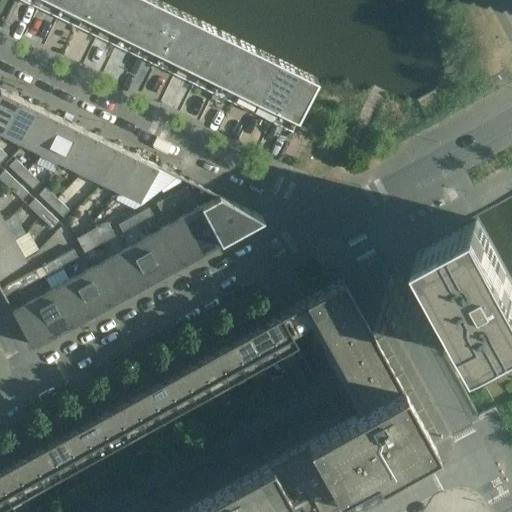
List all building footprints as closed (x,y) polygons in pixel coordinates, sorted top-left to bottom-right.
[(58,17),(65,0),(41,0),(38,7),(58,17)] [(77,26),(89,0),(65,0),(58,17),(77,26)] [(96,36),(113,0),(89,0),(77,26),(96,36)] [(116,45),(137,0),(113,0),(96,36),(116,45)] [(135,55),(160,3),(154,0),(137,0),(116,45),(135,55)] [(155,64),(180,12),(160,3),(135,55),(155,64)] [(174,74),(200,22),(180,12),(155,64),(174,74)] [(194,83),(219,31),(200,22),(174,74),(194,83)] [(213,92),(238,41),(219,31),(194,83),(213,92)] [(233,102),(258,50),(238,41),(213,92),(233,102)] [(252,111),(277,60),(258,50),(233,102),(252,111)] [(271,121),(297,69),(277,60),(252,111),(271,121)] [(292,131),(308,97),(317,79),(297,69),(271,121),(292,131)] [(0,131),(2,133),(20,98),(0,88),(0,131)] [(22,142),(39,107),(20,98),(2,133),(22,142)] [(41,152),(58,117),(39,107),(22,142),(41,152)] [(60,161),(77,126),(58,117),(41,152),(60,161)] [(80,171),(97,136),(77,126),(60,161),(80,171)] [(99,180),(117,145),(97,136),(80,171),(99,180)] [(119,190),(136,155),(117,145),(99,180),(119,190)] [(139,200),(156,165),(136,155),(119,190),(139,200)] [(15,158),(8,165),(20,176),(27,170),(15,158)] [(16,181),(4,170),(0,173),(0,178),(9,188),(16,181)] [(39,181),(27,170),(20,176),(32,188),(39,181)] [(21,199),(28,192),(16,181),(9,188),(21,199)] [(191,193),(186,185),(171,194),(175,202),(191,193)] [(45,187),(38,193),(50,205),(57,198),(45,187)] [(160,210),(175,202),(171,194),(156,202),(160,210)] [(220,240),(262,216),(219,195),(200,205),(220,240)] [(46,209),(34,198),(27,205),(39,216),(46,209)] [(69,209),(57,198),(50,205),(62,216),(69,209)] [(220,240),(200,205),(182,215),(201,250),(220,240)] [(153,214),(149,206),(133,215),(137,223),(153,214)] [(51,228),(58,221),(46,209),(39,216),(51,228)] [(122,231),(137,223),(133,215),(118,224),(122,231)] [(201,250),(182,215),(163,226),(182,261),(201,250)] [(511,341),(511,282),(477,219),(417,252),(444,300),(450,312),(477,361),(511,341)] [(0,247),(14,240),(4,220),(0,222),(0,247)] [(107,220),(91,229),(95,236),(111,228),(107,220)] [(182,261),(163,226),(144,236),(163,271),(182,261)] [(115,235),(111,228),(95,236),(99,244),(115,235)] [(80,245),(95,236),(91,229),(76,237),(80,245)] [(84,252),(99,244),(95,236),(80,245),(84,252)] [(163,271),(144,236),(125,247),(145,281),(163,271)] [(0,272),(25,259),(14,240),(0,247),(0,272)] [(145,281),(125,247),(107,257),(126,292),(145,281)] [(77,256),(73,248),(58,257),(62,265),(77,256)] [(46,273),(62,265),(58,257),(42,266),(46,273)] [(126,292),(107,257),(88,268),(107,302),(126,292)] [(107,302),(88,268),(69,278),(88,313),(107,302)] [(39,277),(35,270),(20,278),(24,286),(39,277)] [(9,294),(24,286),(20,278),(4,287),(9,294)] [(88,313),(69,278),(50,289),(69,323),(88,313)] [(402,387),(377,343),(342,278),(303,299),(362,406),(364,408),(401,387),(401,388),(402,387)] [(69,323),(50,289),(31,299),(51,334),(69,323)] [(51,334),(31,299),(12,310),(31,345),(51,334)] [(297,343),(279,312),(278,313),(275,309),(264,315),(266,319),(262,322),(279,353),(297,343)] [(279,353),(262,322),(261,322),(258,318),(247,324),(249,328),(245,331),(262,362),(279,353)] [(262,362),(245,331),(244,331),(242,327),(230,334),(233,338),(228,340),(245,371),(262,362)] [(245,371),(228,340),(227,341),(225,337),(214,343),(216,347),(211,350),(228,381),(245,371)] [(228,381),(211,350),(210,350),(208,346),(197,352),(199,356),(194,359),(211,390),(228,381)] [(211,390),(194,359),(192,355),(180,361),(182,366),(178,368),(195,399),(211,390)] [(315,377),(305,360),(298,363),(308,381),(315,377)] [(195,399),(178,368),(177,369),(175,364),(163,371),(166,375),(161,378),(178,408),(195,399)] [(178,408),(161,378),(160,378),(158,374),(146,380),(149,384),(144,387),(161,418),(178,408)] [(276,376),(271,378),(266,381),(271,390),(281,385),(276,376)] [(161,418),(144,387),(143,387),(141,383),(129,389),(132,394),(127,396),(144,427),(161,418)] [(286,394),(281,385),(271,390),(276,399),(286,394)] [(435,447),(427,432),(402,387),(401,388),(401,387),(364,408),(362,406),(286,448),(321,510),(435,447)] [(144,427),(127,396),(126,397),(124,392),(112,399),(115,403),(110,406),(127,436),(144,427)] [(242,394),(237,397),(232,400),(237,409),(247,403),(242,394)] [(127,436),(110,406),(109,406),(107,402),(96,408),(98,412),(93,415),(110,446),(127,436)] [(252,412),(247,403),(237,409),(242,418),(252,412)] [(110,446),(93,415),(92,415),(90,411),(79,417),(81,421),(76,424),(93,455),(110,446)] [(208,413),(204,415),(199,418),(204,427),(213,422),(208,413)] [(93,455),(76,424),(73,420),(62,426),(64,431),(59,433),(77,464),(93,455)] [(209,436),(218,431),(213,422),(204,427),(209,436)] [(77,464),(59,433),(59,434),(57,430),(45,436),(48,440),(43,443),(60,474),(77,464)] [(175,431),(170,434),(165,437),(170,446),(180,440),(175,431)] [(60,474),(43,443),(42,443),(40,439),(28,445),(31,449),(26,452),(43,483),(60,474)] [(185,449),(180,440),(170,446),(175,455),(185,449)] [(43,483),(26,452),(25,453),(22,448),(11,455),(13,459),(9,461),(26,492),(43,483)] [(317,511),(321,510),(286,448),(169,511),(317,511)] [(141,450),(136,453),(131,455),(136,464),(146,459),(141,450)] [(26,492),(9,461),(8,462),(6,458),(0,460),(0,485),(9,502),(26,492)] [(151,468),(146,459),(136,464),(141,473),(151,468)] [(107,469),(102,471),(97,474),(102,483),(112,478),(107,469)] [(117,487),(112,478),(102,483),(107,492),(117,487)] [(0,506),(9,502),(0,485),(0,506)] [(74,487),(69,490),(64,493),(69,502),(79,496),(74,487)] [(84,505),(79,496),(69,502),(74,511),(84,505)]
